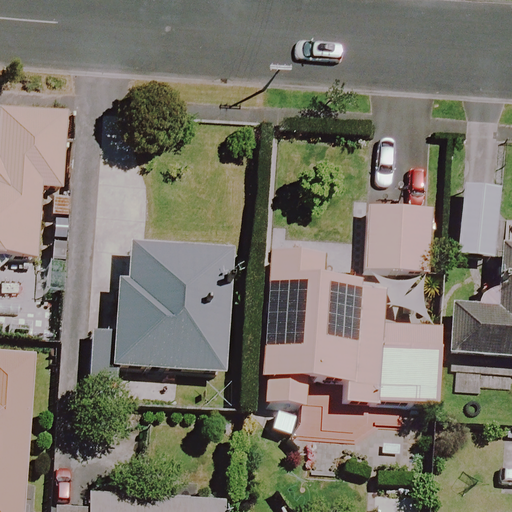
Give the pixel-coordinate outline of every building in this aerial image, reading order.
[(60,122),(0,119),(0,266),(31,268),(35,194),(57,194),(60,122)] [(495,199),(459,195),(452,264),(487,268),(495,199)] [(421,303),(425,218),(356,215),(355,244),(265,240),(264,262),(257,414),(294,416),(295,391),(339,393),(338,412),(429,416),(435,304),(421,303)] [(220,259),(120,250),(110,377),(210,386),(220,259)] [(511,256),(498,256),(495,325),(447,323),(445,367),(511,370),(511,256)] [(0,363),(0,511),(21,511),(28,364),(0,363)] [(416,451),(376,448),(372,488),(413,491),(416,451)] [(170,493),(169,508),(164,508),(82,502),(80,511),(218,511),(219,511),(194,510),(196,495),(170,493)]
